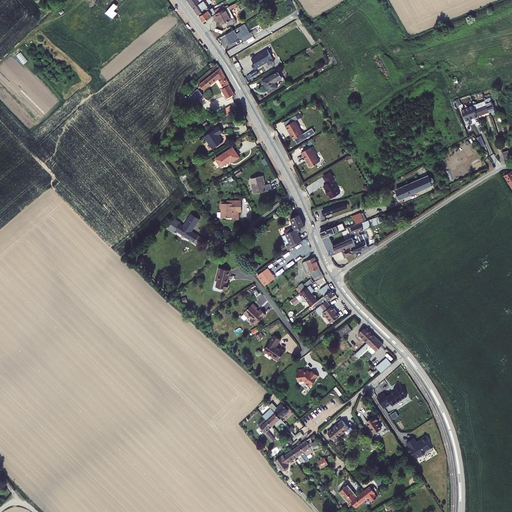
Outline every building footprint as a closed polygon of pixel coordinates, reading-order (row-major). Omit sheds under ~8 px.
[(116,19),(119,15),(114,10),(121,0),(103,0),(99,5),(116,19)] [(214,7),(208,0),(207,0),(197,8),(202,15),(214,7)] [(234,0),(228,0),(219,5),(222,9),(235,2),(234,0)] [(237,19),(238,18),(234,9),(232,6),(229,8),(235,20),(237,19)] [(207,22),(217,15),(221,12),(220,11),(219,11),(216,7),(203,16),(207,22)] [(235,20),(229,8),(221,12),(217,15),(219,18),(221,17),(223,20),(225,25),(231,22),(235,20)] [(269,20),(273,27),(279,24),(275,16),(269,20)] [(261,19),(251,24),(254,29),(263,24),(261,19)] [(254,33),(249,24),(230,35),(235,44),(244,38),(246,42),(257,36),(254,32),(254,33)] [(272,59),(266,49),(252,58),(258,68),(272,59)] [(17,55),(24,64),(28,61),(21,52),(17,55)] [(232,95),(237,92),(223,65),(200,84),(203,88),(205,87),(206,88),(219,77),(221,78),(222,77),(232,95)] [(279,70),(264,79),(271,90),(279,85),(276,80),(283,76),(279,70)] [(200,87),(188,98),(192,103),(202,95),(205,92),(200,87)] [(487,101),(491,112),(497,109),(492,96),(486,98),(487,101)] [(238,110),(244,107),(240,101),(235,104),(238,110)] [(486,114),(491,112),(487,101),(482,102),(486,114)] [(480,116),(486,114),(482,102),(476,104),(480,115),(480,116)] [(476,104),(464,109),(468,120),(480,115),(476,104)] [(218,119),(226,116),(224,109),(216,111),(218,119)] [(301,125),(298,119),(288,125),(291,131),(296,138),(305,133),(300,126),(301,125)] [(222,127),(207,135),(215,148),(225,142),(221,135),(225,132),(222,127)] [(313,145),(303,151),(308,159),(308,158),(310,161),(309,163),(311,165),(312,165),(312,166),(321,160),(317,153),(318,153),(313,145)] [(241,157),(235,147),(218,157),(223,166),(231,161),(231,160),(232,159),(233,162),(241,157)] [(336,177),(332,170),(325,174),(329,181),(325,183),(328,189),(330,192),(333,196),(337,194),(338,194),(337,193),(342,191),(339,186),(339,184),(337,182),(336,181),(334,178),(336,177)] [(431,175),(399,189),(404,199),(435,184),(434,182),(435,182),(436,181),(436,180),(436,179),(435,178),(434,177),(433,177),(432,177),(431,175)] [(266,176),(253,178),(255,193),(274,190),(273,184),(267,184),(266,176)] [(231,198),(231,201),(241,201),(241,210),(244,210),(244,198),(231,198)] [(347,200),(325,208),(327,213),(332,212),(331,210),(339,207),(340,209),(349,205),(347,200)] [(231,201),(225,201),(225,215),(241,215),(241,210),(241,201),(231,201)] [(366,219),(363,211),(354,214),(358,223),(366,219)] [(203,218),(195,213),(187,225),(183,223),(179,229),(197,241),(202,235),(195,230),(203,218)] [(351,227),(353,232),(358,243),(353,245),(356,252),(370,246),(367,239),(366,239),(364,233),(361,234),(359,231),(383,221),(381,214),(351,227)] [(301,231),(300,228),(305,225),(300,215),(290,219),(294,230),(290,232),(296,243),(291,246),(292,248),(297,244),(297,243),(302,240),(299,232),(301,231)] [(325,237),(331,234),(350,226),(349,223),(339,226),(339,224),(322,231),(325,237)] [(336,243),(331,234),(325,237),(332,254),(345,249),(347,255),(356,252),(353,245),(358,243),(353,232),(350,233),(351,237),(336,243)] [(318,268),(315,257),(301,264),(305,274),(311,272),(316,281),(323,278),(318,268)] [(233,269),(221,266),(218,279),(220,280),(218,286),(230,289),(232,282),(229,282),(233,269)] [(268,284),(277,277),(270,267),(260,273),(268,284)] [(309,280),(302,285),(305,289),(310,285),(312,284),(309,280)] [(324,297),(331,292),(327,284),(319,291),(324,297)] [(313,289),(310,285),(305,289),(301,292),(299,293),(302,297),(301,302),(309,303),(311,306),(313,305),(317,302),(315,300),(315,296),(312,295),(310,293),(312,292),(313,289)] [(320,304),(321,305),(327,301),(335,295),(332,291),(331,292),(324,297),(317,302),(313,305),(315,307),(320,304)] [(339,316),(332,306),(331,307),(327,301),(321,305),(315,310),(319,316),(323,313),(331,323),(339,316)] [(254,304),(246,313),(249,316),(251,315),(254,318),(253,320),(253,322),(254,323),(256,323),(258,324),(268,313),(263,309),(261,311),(258,309),(259,308),(254,304)] [(339,332),(344,338),(356,329),(350,322),(339,332)] [(368,325),(362,332),(371,341),(377,334),(368,325)] [(283,338),(277,334),(266,349),(275,355),(274,356),(280,360),(287,349),(283,346),(282,347),(279,344),(283,338)] [(386,343),(377,334),(371,341),(368,344),(358,353),(361,356),(369,348),(369,347),(373,343),(380,350),(386,343)] [(358,353),(368,344),(366,341),(356,350),(358,353)] [(384,373),(394,364),(389,358),(379,367),(384,373)] [(305,377),(305,381),(311,381),(313,383),(313,385),(315,387),(317,387),(324,380),(323,380),(325,378),(320,373),(319,374),(318,373),(317,373),(315,371),(315,372),(312,372),(312,370),(306,370),(306,371),(305,371),(305,376),(304,376),(304,377),(305,377)] [(389,392),(382,397),(388,407),(395,402),(397,404),(411,395),(404,384),(399,387),(400,390),(391,395),(389,392)] [(272,404),(277,409),(283,416),(291,409),(284,402),(280,406),(275,401),(272,404)] [(277,409),(269,417),(275,424),(283,416),(277,409)] [(379,415),(371,421),(379,432),(385,428),(380,420),(382,419),(379,415)] [(269,417),(262,424),(272,435),(275,433),(271,428),(275,424),(269,417)] [(342,437),(353,427),(347,419),(332,432),(341,442),(344,440),(342,437)] [(368,431),(364,425),(358,429),(362,435),(368,431)] [(313,436),(303,443),(308,449),(311,454),(316,450),(314,445),(317,443),(313,436)] [(428,437),(422,440),(423,441),(420,444),(419,443),(416,438),(409,443),(418,459),(424,455),(425,456),(434,451),(432,449),(430,445),(430,443),(431,440),(428,437)] [(303,443),(295,448),(300,455),(308,449),(303,443)] [(295,448),(287,454),(292,460),(300,455),(295,448)] [(292,460),(287,454),(286,453),(278,459),(284,468),(285,468),(286,469),(287,470),(288,470),(291,468),(292,466),(291,464),(290,462),(292,460)] [(321,467),(329,464),(326,456),(318,460),(321,467)] [(374,478),(380,485),(386,480),(380,473),(374,478)] [(347,498),(356,491),(350,483),(342,491),(347,498)] [(352,500),(357,497),(358,496),(356,491),(347,498),(350,502),(352,500)] [(365,492),(358,496),(357,497),(362,504),(370,499),(373,497),(369,492),(368,493),(365,492)] [(362,504),(357,497),(352,500),(356,507),(359,505),(359,504),(361,503),(362,504)]
